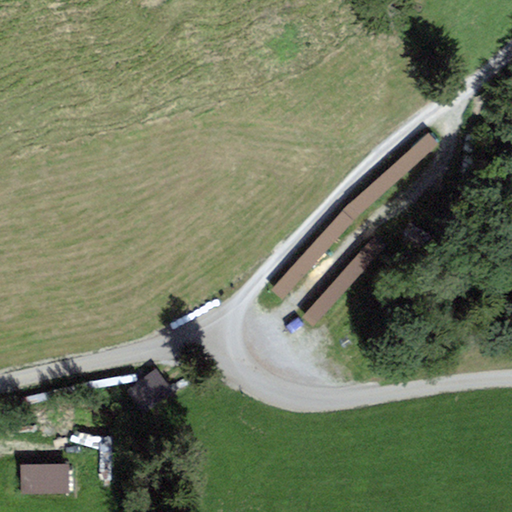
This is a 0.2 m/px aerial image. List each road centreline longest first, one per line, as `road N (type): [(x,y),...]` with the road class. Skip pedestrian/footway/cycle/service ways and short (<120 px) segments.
road 1 (track): [(511,380),(367,396),(283,392),(237,363),(231,304),(369,162),(511,43)]
road 2 (track): [(235,340),(0,381)]
